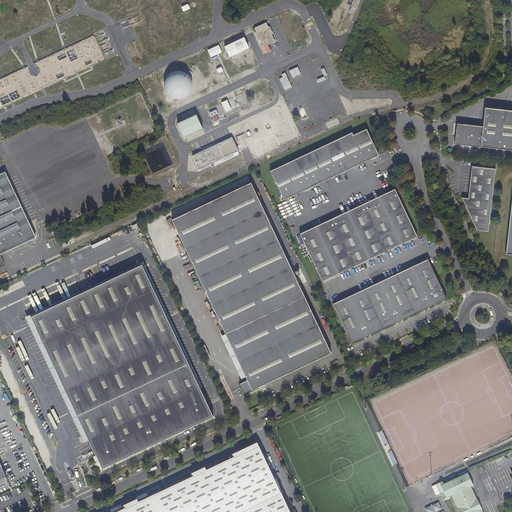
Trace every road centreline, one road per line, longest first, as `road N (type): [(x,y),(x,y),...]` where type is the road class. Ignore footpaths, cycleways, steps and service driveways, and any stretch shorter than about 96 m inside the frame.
road 1 (unclassified): [(466,323),(64,511)]
road 2 (unclassified): [(473,301),(425,200),(413,145)]
